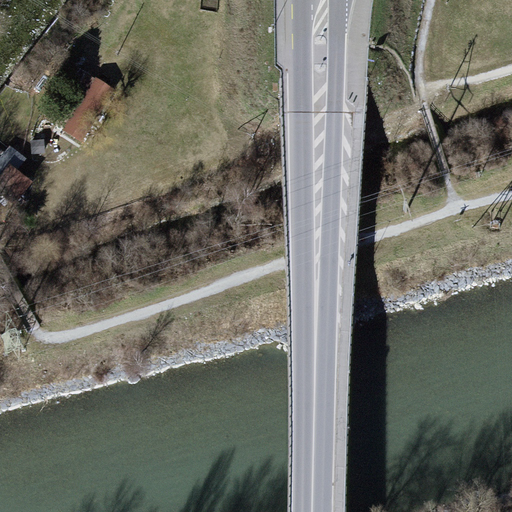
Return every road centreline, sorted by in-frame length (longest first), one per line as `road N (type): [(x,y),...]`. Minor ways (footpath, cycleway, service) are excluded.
road 1 (secondary): [(317,22),(312,511)]
road 2 (track): [(450,211),(43,348),(27,331)]
